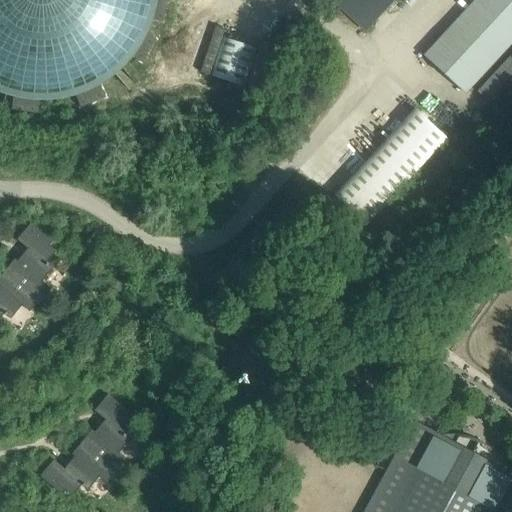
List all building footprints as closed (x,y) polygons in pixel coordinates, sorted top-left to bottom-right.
[(0,0),(0,92),(1,93),(3,94),(5,95),(6,95),(8,96),(10,96),(12,97),(13,97),(12,110),(38,113),(40,101),(42,101),(43,101),(45,101),(47,100),(49,100),(51,100),(53,100),(55,100),(57,100),(59,99),(61,99),(63,99),(65,98),(66,98),(68,98),(70,97),(72,97),(74,96),(76,96),(81,108),(105,97),(100,85),(102,84),(103,83),(105,82),(106,81),(108,80),(110,79),(111,78),(113,76),(114,75),(115,75),(116,74),(117,73),(118,72),(120,70),(121,69),(122,68),(123,68),(124,67),(125,65),(127,64),(128,63),(129,61),(130,60),(132,58),(133,57),(142,62),(156,40),(147,34),(148,32),(148,31),(149,29),(150,27),(151,25),(151,24),(152,22),(152,20),(163,22),(167,0),(0,0)] [(333,0),(367,31),(372,25),(394,0),(333,0)] [(461,90),(511,33),(511,0),(484,0),(429,60),(461,90)] [(223,34),(211,75),(256,88),(268,46),(223,34)] [(489,102),(511,77),(511,56),(479,93),(489,102)] [(367,224),(435,151),(448,138),(415,108),(335,195),(367,224)] [(6,272),(42,301),(45,297),(43,295),(49,288),(42,282),(54,268),(50,264),(47,268),(43,265),(55,251),(49,246),(52,241),(31,223),(18,239),(28,248),(17,260),(16,260),(6,272)] [(0,319),(5,314),(11,319),(23,305),(30,311),(36,304),(38,306),(42,301),(6,272),(0,278),(0,319)] [(83,442),(119,472),(123,467),(121,466),(127,459),(119,453),(130,439),(127,436),(125,439),(122,437),(134,422),(127,417),(130,413),(108,395),(96,410),(107,419),(95,433),(93,431),(83,442)] [(511,511),(511,473),(495,465),(500,461),(495,454),(489,450),(484,445),(477,442),(471,440),(464,438),(455,436),(454,442),(414,420),(364,511),(511,511)] [(119,472),(83,442),(74,454),(75,455),(65,469),(54,460),(41,476),(62,494),(65,490),(73,496),(82,485),(88,490),(100,476),(107,482),(113,475),(115,477),(119,472)]
